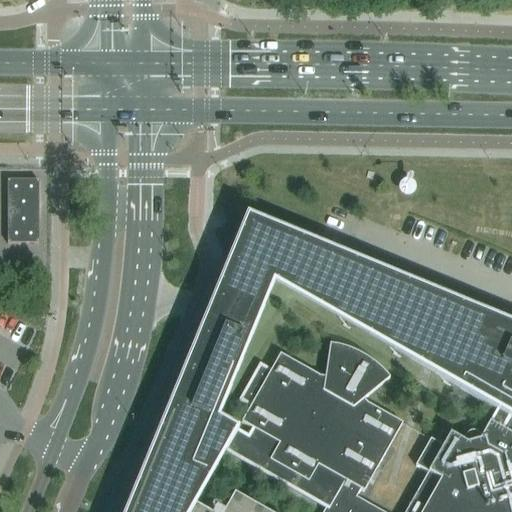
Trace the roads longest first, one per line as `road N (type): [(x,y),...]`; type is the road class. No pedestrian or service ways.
road 1 (primary): [(511,72),(141,64)]
road 2 (primary): [(142,110),(511,115)]
road 3 (tertiary): [(91,461),(137,307),(142,110)]
road 4 (tertiary): [(108,110),(100,303),(56,447)]
